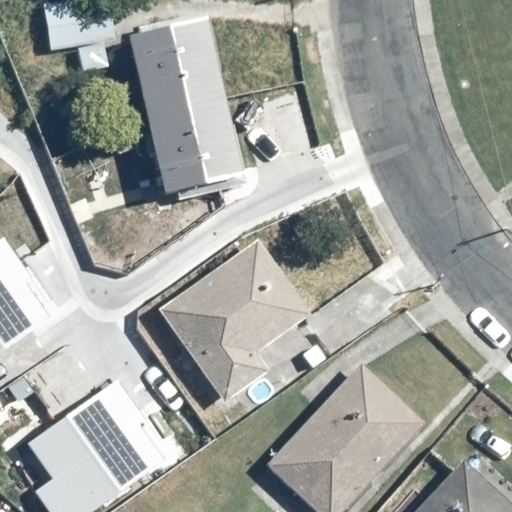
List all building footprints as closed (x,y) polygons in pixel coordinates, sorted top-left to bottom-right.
[(107,0),(62,0),(41,3),(47,54),(71,51),(74,76),(106,72),(103,44),(113,43),(107,0)] [(241,172),(207,14),(125,32),(159,190),(241,172)] [(125,161),(99,171),(114,209),(139,200),(125,161)] [(163,249),(149,206),(85,226),(99,270),(163,249)] [(310,317),(257,241),(159,308),(223,403),(269,371),(257,354),(310,317)] [(358,360),(264,464),(316,511),(334,511),(421,417),(358,360)] [(511,511),(511,505),(465,462),(419,511),(511,511)]
